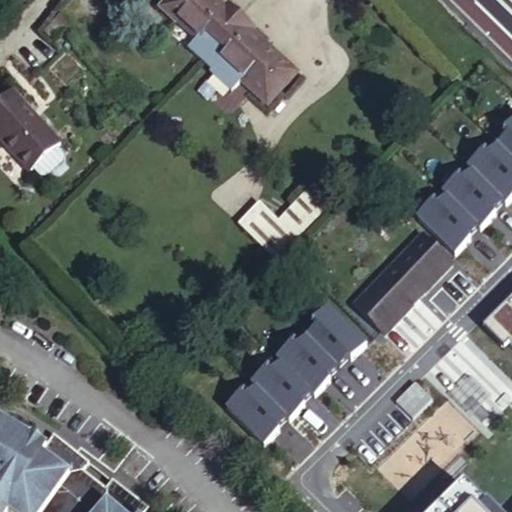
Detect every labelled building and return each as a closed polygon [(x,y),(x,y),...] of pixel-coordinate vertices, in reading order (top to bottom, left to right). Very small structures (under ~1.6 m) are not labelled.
[(80,0),(79,0),(62,20),(73,30),(82,22),(91,11),(80,0)] [(237,20),(216,0),(201,0),(180,24),(208,50),(237,20)] [(241,24),(237,20),(208,50),(225,66),(254,36),(241,24)] [(245,20),(241,24),(254,36),(257,33),(245,20)] [(269,44),(257,33),(254,36),(266,48),(269,44)] [(266,48),(254,36),(225,66),(282,121),(311,91),(266,48)] [(68,143),(42,118),(36,109),(15,92),(0,106),(0,135),(39,174),(68,143)] [(505,135),(495,145),(511,161),(511,119),(501,130),(505,135)] [(511,161),(495,145),(485,155),(481,151),(465,166),(469,171),(470,170),(502,202),(501,202),(504,205),(511,196),(511,161)] [(502,202),(470,170),(469,171),(460,180),(456,176),(440,192),(444,196),(445,195),(477,227),(476,227),(479,230),(494,214),(492,212),(501,202),(502,202)] [(477,227),(445,195),(444,196),(435,205),(431,201),(415,216),(454,255),(469,240),(466,237),(476,227),(477,227)] [(302,219),(281,198),(261,219),(282,239),(302,219)] [(452,265),(423,237),(354,307),(382,335),(416,300),(422,294),(452,265)] [(511,293),(485,320),(487,322),(507,341),(511,346),(511,293)] [(316,327),(305,337),(337,368),(347,358),(350,361),(365,345),(327,307),(311,322),(316,327)] [(337,368),(305,337),(295,347),(291,343),(276,358),(280,362),(312,394),(314,396),(330,381),(327,379),(337,368)] [(312,394),(280,362),(270,372),(266,368),(251,383),(255,388),(255,387),(287,419),(289,422),(305,406),(302,404),(312,394)] [(287,419),(255,387),(255,388),(245,397),(241,393),(226,408),(264,447),(279,431),(277,429),(287,419)] [(48,511),(77,483),(87,473),(86,472),(91,465),(87,462),(81,459),(71,455),(63,451),(54,448),(49,446),(47,448),(0,419),(0,511),(48,511)] [(87,462),(91,465),(92,464),(56,437),(49,446),(54,448),(63,451),(71,455),(81,459),(87,462)] [(110,490),(87,473),(77,483),(48,511),(140,511),(135,505),(130,498),(124,491),(118,486),(114,483),(110,490)] [(140,511),(147,511),(151,508),(115,481),(114,483),(118,486),(124,491),(130,498),(135,505),(140,511)] [(491,511),(464,484),(436,511),(491,511)]
